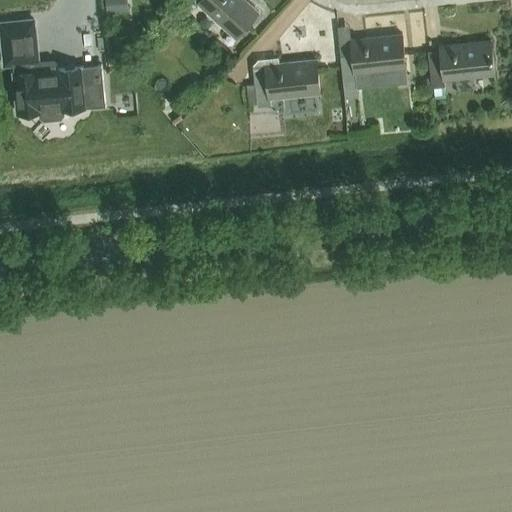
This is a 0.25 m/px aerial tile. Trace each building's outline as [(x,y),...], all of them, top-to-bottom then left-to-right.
[(22,0),(23,9),(47,8),(46,0),(22,0)] [(119,0),(106,0),(107,12),(120,11),(119,0)] [(236,35),(258,10),(247,0),(187,0),(194,6),(199,1),(236,35)] [(34,19),(0,22),(0,42),(3,67),(12,66),(17,115),(24,114),(26,117),(32,116),(34,113),(39,112),(39,117),(43,121),(61,119),(64,114),(63,110),(68,109),(70,112),(76,112),(78,108),(105,105),(101,64),(78,67),(76,64),(69,64),(68,68),(61,69),(59,69),(59,73),(56,78),(39,80),(35,76),(34,71),(33,63),(39,63),(34,19)] [(357,96),(356,77),(355,70),(405,65),(402,33),(352,38),(353,53),(341,54),(345,97),(357,96)] [(127,35),(115,36),(116,50),(128,49),(127,35)] [(445,78),(495,72),(491,39),(440,45),(441,46),(428,48),(433,86),(445,84),(445,78)] [(267,78),(255,79),(256,84),(257,103),(258,106),(271,105),(271,98),(320,93),(320,90),(317,58),(265,63),(267,78)] [(256,84),(248,85),(249,104),(257,103),(256,84)] [(289,130),(289,116),(255,117),(256,132),(289,130)]
